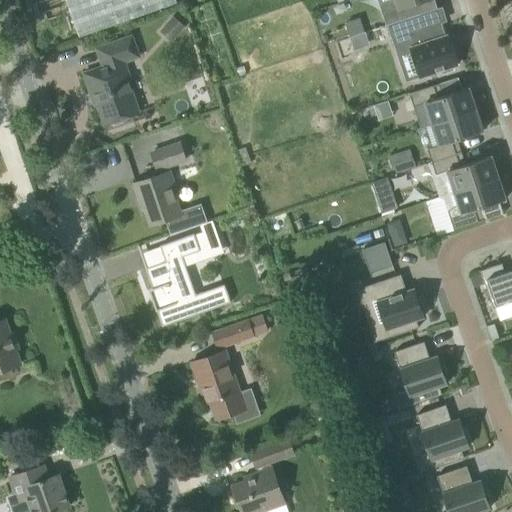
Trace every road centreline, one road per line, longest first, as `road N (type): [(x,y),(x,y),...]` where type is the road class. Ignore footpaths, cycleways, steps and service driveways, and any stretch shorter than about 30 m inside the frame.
road 1 (tertiary): [(177,511),(68,221)]
road 2 (residential): [(511,442),(444,252),(511,229)]
road 3 (tertiary): [(68,221),(0,2)]
